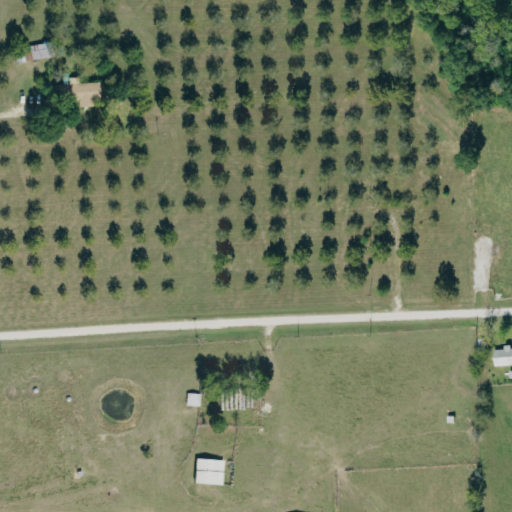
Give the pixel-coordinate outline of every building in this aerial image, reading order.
[(17,63),(49,55),(45,41),(13,49),(17,63)] [(97,81),(78,82),(78,76),(66,77),(67,100),(77,100),(77,106),(98,105),(97,81)] [(493,365),(511,364),(511,346),(503,347),(503,349),(492,349),(493,365)] [(200,393),(186,393),(185,405),(199,405),(200,393)] [(222,484),(223,459),(195,458),(194,483),(222,484)]
